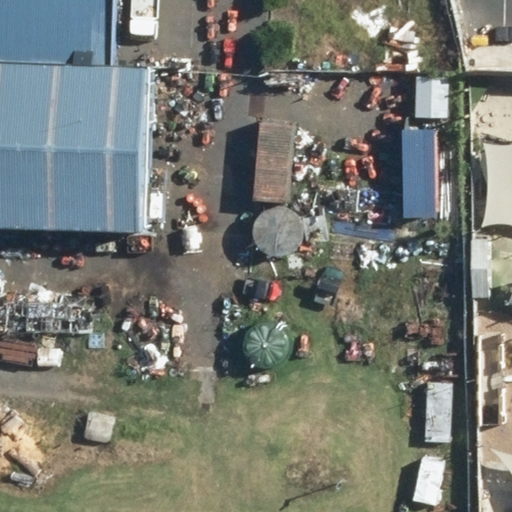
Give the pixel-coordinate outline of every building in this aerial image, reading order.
[(115,0),(0,0),(0,234),(141,239),(147,76),(113,75),(115,0)] [(452,72),(421,72),(420,113),(452,114),(452,72)] [(294,118),(264,116),(258,191),(287,194),(294,118)] [(457,137),(404,134),(399,218),(452,221),(457,137)] [(422,453),(412,498),(441,504),(450,460),(422,453)]
